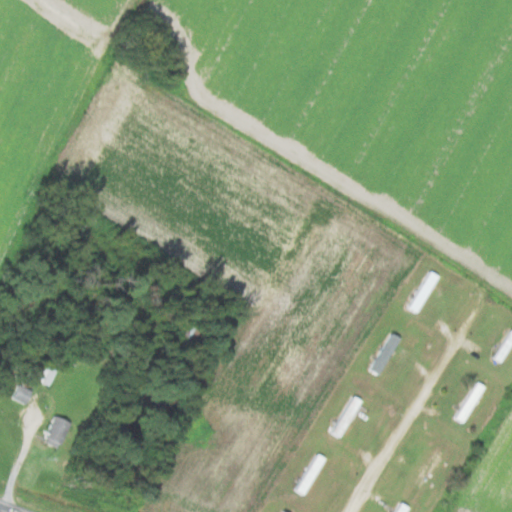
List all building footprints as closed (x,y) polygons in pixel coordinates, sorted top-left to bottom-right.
[(403,306),(412,311),(434,275),(426,270),(403,306)] [(373,374),(395,337),(387,332),(365,369),(373,374)] [(32,379),(45,385),(53,369),(40,363),(32,379)] [(8,397),(22,403),(27,389),(13,384),(8,397)] [(357,399),(348,394),(327,431),(336,436),(357,399)] [(41,441),(57,446),(66,420),(49,415),(41,441)] [(291,489),(299,495),(321,458),(313,452),(291,489)]
